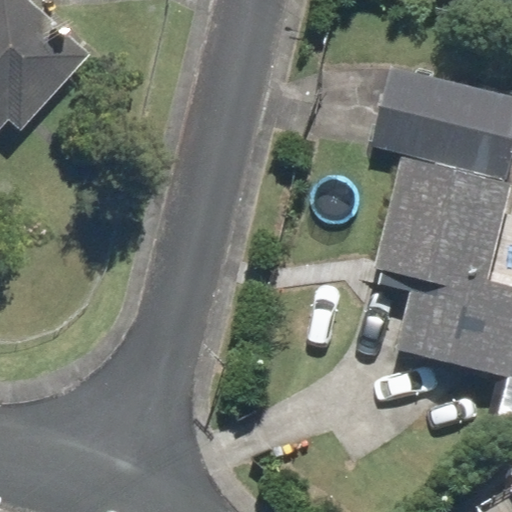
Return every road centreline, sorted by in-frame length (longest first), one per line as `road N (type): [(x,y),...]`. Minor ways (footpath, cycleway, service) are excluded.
road 1 (residential): [(246,0),(126,492)]
road 2 (residential): [(0,455),(126,492)]
